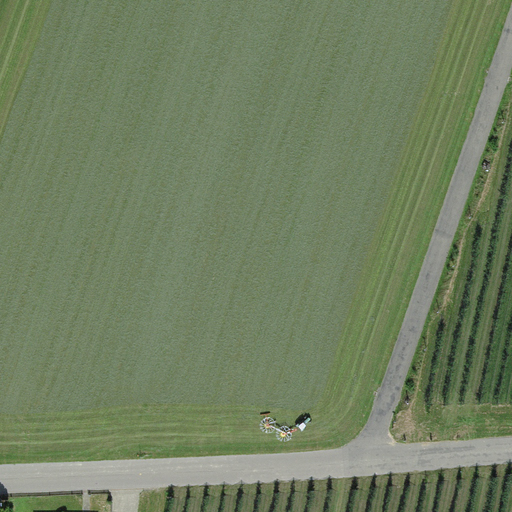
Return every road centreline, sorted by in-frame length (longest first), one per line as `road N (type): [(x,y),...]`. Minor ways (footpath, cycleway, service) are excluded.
road 1 (residential): [(365,460),(511,42)]
road 2 (unclassified): [(0,480),(365,460)]
road 3 (unclassified): [(365,460),(511,449)]
